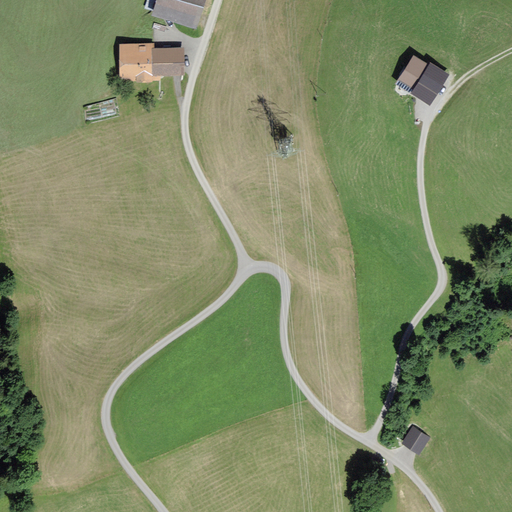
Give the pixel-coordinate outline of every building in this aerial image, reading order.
[(148,0),(147,6),(162,11),(194,21),(200,0),(148,0)] [(155,79),(155,75),(155,73),(154,48),(154,44),(118,44),(118,58),(122,58),(122,65),(118,65),(118,79),(155,79)] [(154,48),(155,73),(155,75),(182,75),(182,50),(154,48)] [(418,58),(403,80),(415,89),(430,67),(418,58)] [(431,67),(429,70),(415,91),(416,92),(418,90),(429,99),(445,77),(431,67)] [(454,116),(442,107),(432,120),(445,129),(454,116)] [(418,450),(419,450),(428,437),(415,428),(405,441),(418,450)]
